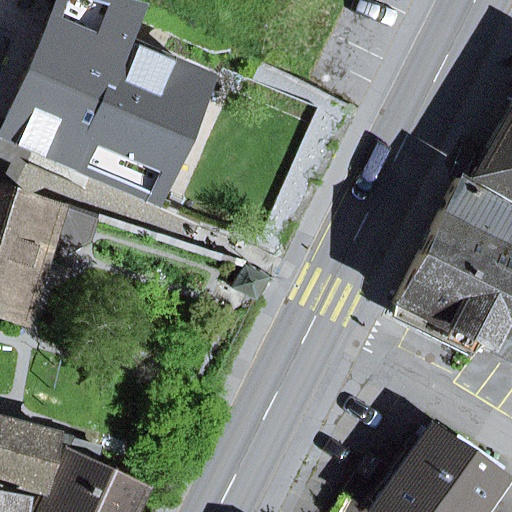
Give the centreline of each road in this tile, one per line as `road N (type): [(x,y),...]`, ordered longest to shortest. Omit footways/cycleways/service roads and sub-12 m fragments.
road 1 (primary): [(475,0),(315,319)]
road 2 (residential): [(511,442),(315,319)]
road 3 (primary): [(315,319),(216,511)]
